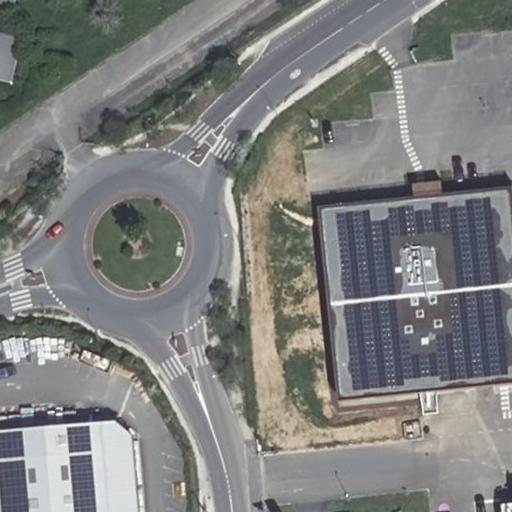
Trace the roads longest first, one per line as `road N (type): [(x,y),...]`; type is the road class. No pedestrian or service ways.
road 1 (tertiary): [(380,0),(296,54),(184,175)]
road 2 (unclassified): [(233,511),(214,422),(158,315)]
road 3 (tertiary): [(158,315),(202,289),(219,241),(203,192),(184,175)]
road 4 (tertiary): [(184,175),(138,163),(93,180),(70,209),(64,246)]
road 5 (unknown): [(401,80),(419,143),(511,141)]
